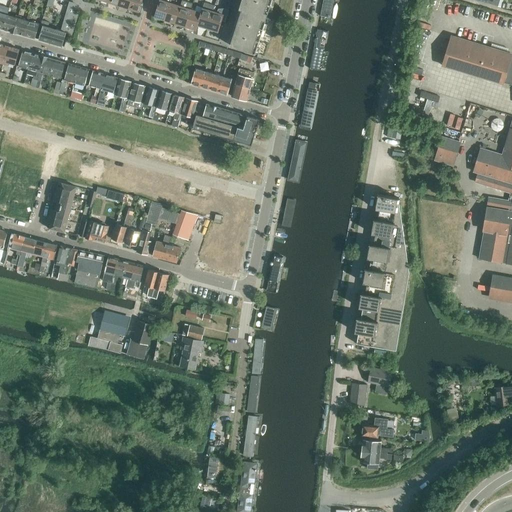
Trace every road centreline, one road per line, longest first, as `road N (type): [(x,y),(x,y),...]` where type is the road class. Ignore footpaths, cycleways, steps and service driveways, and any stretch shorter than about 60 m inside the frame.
road 1 (unclassified): [(403,495),(345,500),(324,492),(378,123)]
road 2 (residential): [(0,39),(284,118)]
road 3 (residential): [(225,511),(249,289)]
road 4 (residential): [(249,289),(34,232)]
road 5 (residential): [(56,140),(270,198)]
road 6 (unknown): [(145,22),(294,66)]
road 7 (residential): [(378,123),(401,0)]
road 8 (residential): [(284,118),(308,0)]
